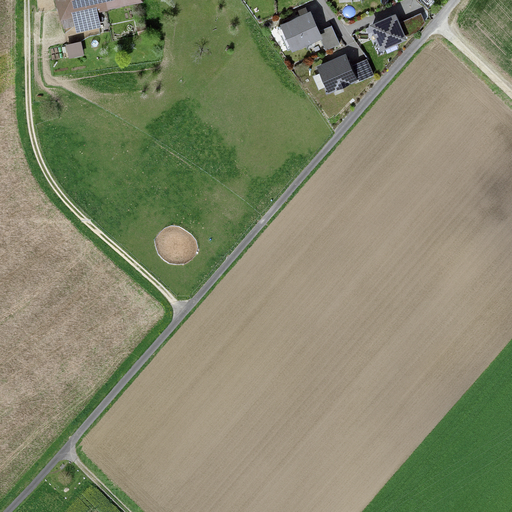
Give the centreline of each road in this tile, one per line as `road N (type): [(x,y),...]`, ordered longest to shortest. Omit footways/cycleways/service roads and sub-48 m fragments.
road 1 (track): [(7,511),(455,0)]
road 2 (track): [(26,0),(26,93),(40,158),(73,206),(182,315)]
